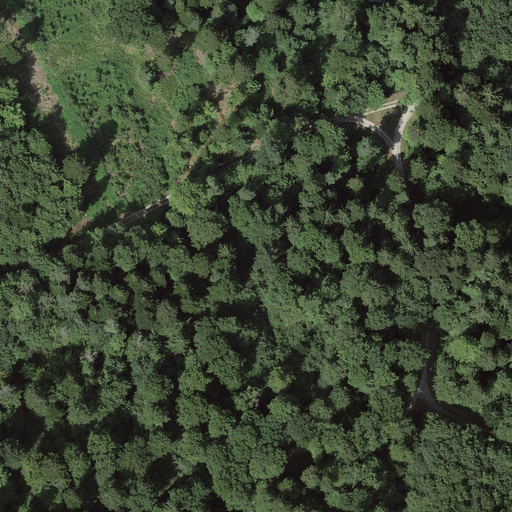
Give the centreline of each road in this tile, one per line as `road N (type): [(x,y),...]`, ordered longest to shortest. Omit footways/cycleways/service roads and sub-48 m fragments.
road 1 (track): [(511,71),(320,125),(83,243),(0,270)]
road 2 (track): [(423,370),(393,416),(130,511)]
road 3 (track): [(437,411),(423,384),(426,269),(418,211),(374,106)]
road 4 (track): [(415,0),(426,48),(511,45)]
road 5 (track): [(511,444),(437,411),(393,416)]
